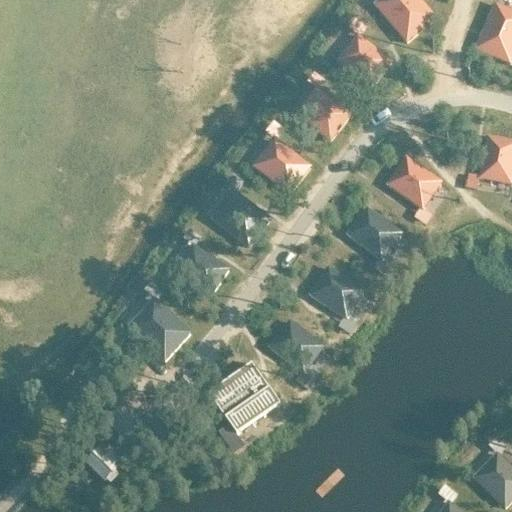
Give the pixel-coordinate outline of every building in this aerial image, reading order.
[(384,0),(375,8),(407,45),(436,21),(417,0),(384,0)] [(511,14),(496,7),(476,52),(511,67),(511,63),(511,14)] [(391,63),(357,37),(337,63),(371,89),(391,63)] [(349,117),(316,91),(296,117),(329,143),(349,117)] [(511,187),(511,144),(488,139),(480,181),(511,187)] [(311,171),(275,144),(255,170),(290,197),(311,171)] [(441,185),(406,161),(388,188),(423,212),(441,185)] [(270,224),(235,197),(214,223),(249,250),(270,224)] [(402,237),(368,211),(348,237),(382,263),(402,237)] [(175,276),(211,300),(229,273),(193,249),(175,276)] [(364,294),(328,271),(311,298),(346,321),(364,294)] [(129,331),(165,364),(191,336),(155,303),(129,331)] [(324,350),(290,324),(270,350),(304,376),(324,350)] [(252,365),(208,396),(237,438),(281,407),(252,365)] [(126,412),(111,422),(125,444),(127,443),(129,447),(139,440),(137,437),(141,434),(139,431),(144,427),(138,417),(132,421),(126,412)] [(101,453),(88,466),(107,485),(109,483),(112,486),(120,477),(117,475),(120,471),(117,468),(122,464),(114,455),(109,460),(101,453)] [(475,481),(506,511),(511,503),(511,471),(498,457),(475,481)]
